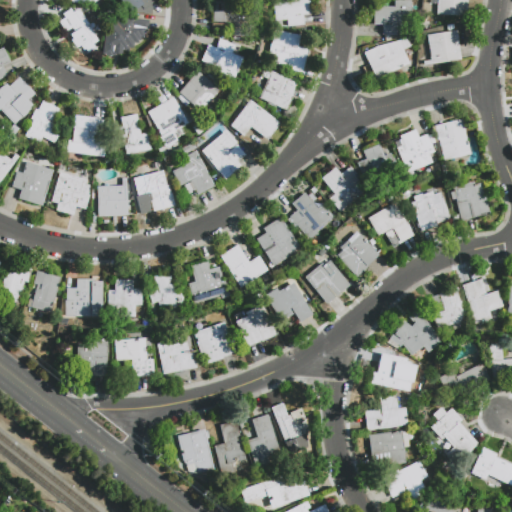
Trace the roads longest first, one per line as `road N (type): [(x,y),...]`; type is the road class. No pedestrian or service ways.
road 1 (residential): [(0,222),(29,238),(100,252),(172,243),(238,214),(323,124),(341,64),(345,0)]
road 2 (residential): [(45,52),(33,0),(187,7),(175,50),(143,79),(99,86),(78,80),(45,52)]
road 3 (residential): [(142,408),(279,368),(365,314)]
road 4 (residential): [(363,511),(346,478),(332,396),(344,348),(365,314)]
road 5 (residential): [(502,0),(485,85),(511,172)]
road 6 (residential): [(365,314),(422,267),(511,238)]
road 7 (residential): [(330,102),(366,110),(485,85)]
